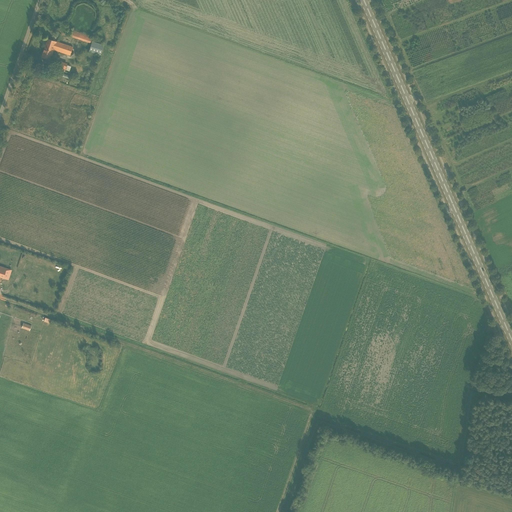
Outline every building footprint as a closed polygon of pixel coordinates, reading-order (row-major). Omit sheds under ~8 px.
[(90,43),(92,37),(73,31),(71,36),(90,43)] [(70,55),(73,47),(56,42),(56,41),(47,38),(41,57),(49,59),(50,55),(51,56),(54,49),(70,55)] [(100,55),(103,45),(92,41),(89,51),(100,55)] [(64,71),(66,62),(59,60),(57,69),(64,71)] [(0,276),(8,279),(11,270),(0,266),(0,276)]
